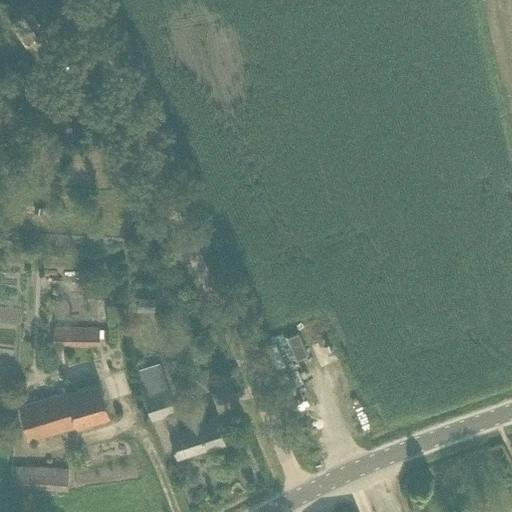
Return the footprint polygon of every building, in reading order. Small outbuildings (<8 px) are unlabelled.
[(138,298),(138,311),(154,312),(154,298),(138,298)] [(53,345),(98,345),(99,329),(53,328),(53,345)] [(214,365),(202,371),(212,392),(224,387),(214,365)] [(20,406),(29,438),(109,415),(100,383),(20,406)] [(164,415),(176,455),(225,439),(217,416),(206,420),(201,401),(177,409),(170,387),(144,396),(151,419),(164,415)] [(355,431),(371,425),(359,393),(342,400),(355,431)] [(11,486),(67,489),(68,469),(12,466),(11,486)]
